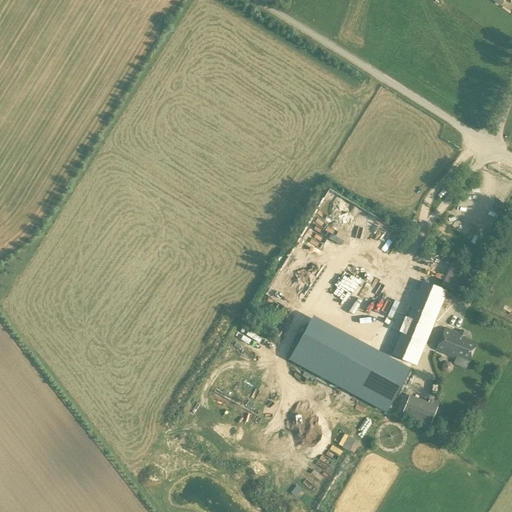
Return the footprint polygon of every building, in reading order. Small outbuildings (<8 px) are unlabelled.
[(455,291),(466,269),(453,262),(442,284),(455,291)] [(402,333),(393,356),(416,365),(431,327),(446,291),(423,282),(409,318),(406,317),(400,332),(402,333)] [(311,316),(289,362),(389,410),(411,365),(311,316)] [(460,329),(458,333),(445,328),(435,350),(455,359),(456,357),(468,362),(476,343),(464,338),(467,332),(460,329)] [(402,415),(431,426),(440,403),(430,399),(429,401),(411,394),(402,415)] [(330,437),(334,439),(339,429),(335,428),(330,437)] [(354,453),(360,442),(345,433),(339,444),(354,453)]
